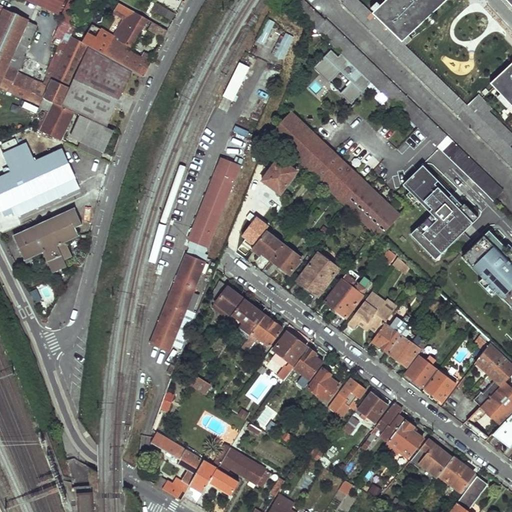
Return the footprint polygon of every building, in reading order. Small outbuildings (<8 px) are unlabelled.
[(70,0),(18,0),(61,20),(70,0)] [(70,0),(61,20),(72,25),(84,0),(70,0)] [(301,0),(290,14),(312,31),(315,29),(341,54),(370,82),(494,202),(503,190),(326,19),(325,20),(303,0),(301,0)] [(340,0),(343,2),(342,3),(457,115),(461,112),(474,124),(470,128),(499,155),(511,167),(511,149),(508,146),(511,142),(511,134),(486,110),(490,107),(477,93),(466,105),(403,43),(372,13),(359,0),(340,0)] [(385,0),(372,13),(403,43),(447,0),(385,0)] [(167,17),(171,11),(158,4),(154,11),(167,17)] [(0,6),(0,88),(40,106),(44,99),(52,79),(47,77),(43,84),(8,69),(9,65),(21,70),(26,57),(24,56),(37,26),(28,22),(28,20),(4,10),(5,8),(0,6)] [(93,24),(82,43),(132,71),(144,77),(154,59),(145,54),(143,57),(132,51),(149,20),(126,8),(118,22),(122,25),(115,36),(93,24)] [(157,34),(161,27),(154,23),(150,30),(157,34)] [(169,32),(161,27),(157,34),(166,39),(169,32)] [(65,29),(63,39),(69,42),(72,37),(74,33),(65,29)] [(284,60),(293,37),(285,34),(276,57),(284,60)] [(80,116),(107,128),(132,71),(82,43),(72,37),(69,42),(57,69),(52,79),(44,99),(54,104),(74,113),(80,116)] [(50,65),(57,69),(69,42),(63,39),(62,39),(50,65)] [(338,57),(331,50),(314,68),(329,83),(340,72),(352,82),(341,94),(351,104),(370,85),(368,83),(370,82),(341,54),(338,57)] [(240,87),(249,66),(240,62),(231,83),(240,87)] [(511,68),(493,86),(511,105),(511,68)] [(61,141),(74,113),(54,104),(44,126),(45,127),(43,132),(61,141)] [(379,237),(399,216),(289,113),(270,133),(379,237)] [(103,153),(113,131),(107,128),(80,116),(72,132),(83,138),(81,142),(103,153)] [(103,153),(81,142),(78,149),(100,159),(103,153)] [(4,176),(0,178),(0,209),(1,212),(7,209),(12,219),(79,188),(61,150),(35,162),(26,143),(2,153),(7,166),(1,168),(4,176)] [(220,158),(188,240),(207,248),(239,167),(220,158)] [(296,172),(277,158),(261,181),(279,194),(296,172)] [(447,199),(433,185),(437,181),(421,166),(402,186),(408,192),(405,196),(418,208),(421,205),(431,215),(416,229),(422,235),(416,241),(429,255),(435,249),(441,254),(472,223),(466,218),(472,212),(463,204),(458,209),(447,199)] [(447,199),(458,209),(461,206),(451,195),(447,199)] [(75,208),(13,236),(25,260),(43,252),(52,273),(67,267),(64,260),(73,256),(66,241),(79,235),(76,227),(83,224),(75,208)] [(466,218),(472,223),(477,218),(472,212),(466,218)] [(410,235),(416,241),(422,235),(416,229),(410,235)] [(282,242),(267,230),(252,250),(258,255),(260,253),(269,260),(282,242)] [(511,255),(504,248),(488,231),(465,254),(475,264),(471,268),(482,279),(478,283),(491,296),(495,292),(501,298),(505,294),(511,301),(511,306),(511,308),(511,309),(511,255)] [(301,257),(284,245),(271,261),(288,273),(301,257)] [(435,260),(441,254),(435,249),(429,255),(435,260)] [(337,269),(316,253),(296,280),(316,296),(337,269)] [(461,258),(471,268),(475,264),(465,254),(461,258)] [(193,293),(205,263),(186,255),(150,344),(170,352),(173,345),(193,293)] [(405,267),(397,260),(394,264),(401,271),(405,267)] [(341,280),(324,302),(335,310),(352,288),(353,289),(357,284),(354,281),(357,278),(350,272),(343,281),(341,280)] [(362,295),(365,289),(371,282),(364,277),(359,285),(358,284),(357,284),(353,289),(352,288),(335,310),(346,319),(363,296),(362,295)] [(241,297),(219,281),(209,298),(228,313),(241,297)] [(35,302),(41,300),(37,290),(31,292),(35,302)] [(373,291),(348,323),(353,328),(357,323),(360,320),(368,327),(370,324),(380,332),(387,322),(395,311),(385,303),(385,301),(373,291)] [(196,313),(193,311),(199,296),(193,293),(173,345),(181,349),(196,313)] [(501,298),(511,308),(511,306),(511,301),(505,294),(501,298)] [(398,307),(388,298),(385,301),(385,303),(395,311),(398,307)] [(259,312),(244,300),(232,315),(246,326),(237,338),(244,343),(251,335),(262,319),(257,315),(259,312)] [(282,330),(265,316),(262,319),(251,335),(256,339),(268,348),(282,330)] [(391,326),(387,322),(380,332),(377,335),(372,342),(388,353),(401,336),(397,333),(403,324),(396,319),(391,326)] [(368,327),(360,320),(357,323),(366,330),(368,327)] [(380,332),(370,324),(368,327),(377,335),(380,332)] [(401,336),(388,353),(406,367),(416,354),(418,355),(427,344),(411,333),(411,331),(409,329),(411,328),(409,326),(401,336)] [(305,347),(286,333),(272,351),(288,363),(287,366),(290,368),(305,347)] [(246,353),(256,339),(251,335),(244,343),(240,349),(246,353)] [(511,362),(491,343),(478,361),(497,379),(503,384),(507,381),(511,375),(511,362)] [(324,361),(308,349),(293,369),(306,378),(304,380),(308,383),(324,361)] [(424,388),(438,370),(419,356),(405,374),(424,388)] [(341,384),(322,369),(308,388),(319,397),(318,399),(325,405),(341,384)] [(438,370),(424,388),(441,402),(455,384),(438,370)] [(210,387),(189,374),(183,382),(204,395),(210,387)] [(338,392),(329,405),(343,416),(350,407),(352,408),(366,389),(351,378),(340,393),(338,392)] [(481,405),(503,384),(497,379),(484,393),(482,392),(474,399),(481,406),(481,405)] [(503,384),(481,405),(501,425),(511,414),(511,386),(507,381),(503,384)] [(386,405),(369,392),(357,409),(374,422),(386,405)] [(402,409),(393,403),(376,426),(382,432),(378,436),(388,443),(404,420),(397,415),(402,409)] [(511,414),(501,425),(492,435),(509,448),(511,443),(511,414)] [(360,423),(352,416),(342,429),(350,435),(360,423)] [(413,426),(404,420),(388,443),(406,457),(408,455),(410,456),(423,439),(411,429),(413,426)] [(284,431),(280,438),(289,442),(293,435),(284,431)] [(157,433),(150,443),(185,463),(182,468),(192,474),(186,484),(181,481),(177,487),(167,481),(162,489),(180,500),(189,485),(203,461),(157,433)] [(450,455),(428,437),(414,457),(435,474),(450,455)] [(370,444),(366,441),(361,447),(366,450),(370,444)] [(218,466),(229,449),(225,446),(213,465),(217,468),(218,466)] [(256,484),(264,470),(229,449),(218,466),(227,471),(229,468),(256,484)] [(473,473),(452,457),(439,476),(460,492),(473,473)] [(203,461),(189,485),(202,492),(208,483),(217,468),(205,461),(203,461)] [(225,474),(227,471),(218,466),(217,468),(208,483),(230,495),(238,482),(225,474)] [(487,485),(476,476),(449,511),(467,511),(487,485)] [(344,480),(339,491),(348,495),(353,484),(344,480)] [(209,497),(202,492),(195,504),(203,508),(209,497)] [(85,505),(95,504),(94,494),(85,495),(85,505)] [(403,511),(408,504),(397,498),(392,506),(401,511),(403,511)] [(269,511),(293,511),(275,501),(270,509),(270,510),(269,511)]
